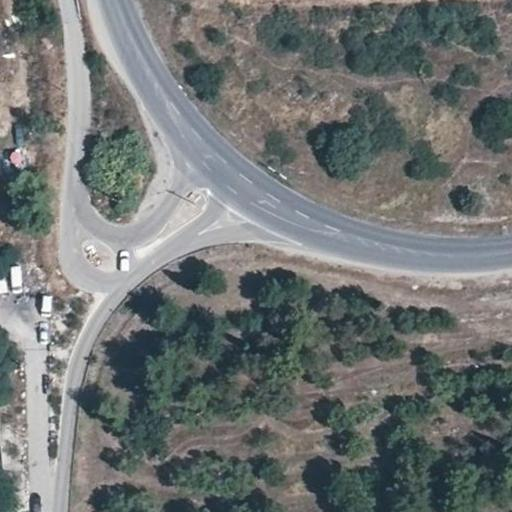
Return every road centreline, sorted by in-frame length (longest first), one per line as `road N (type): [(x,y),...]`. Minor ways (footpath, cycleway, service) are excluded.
road 1 (residential): [(55,511),(69,382),(91,329),(133,268)]
road 2 (tertiary): [(511,252),(385,249),(289,220)]
road 3 (tertiary): [(189,137),(139,66),(113,0)]
road 4 (residential): [(189,137),(184,175),(133,268)]
